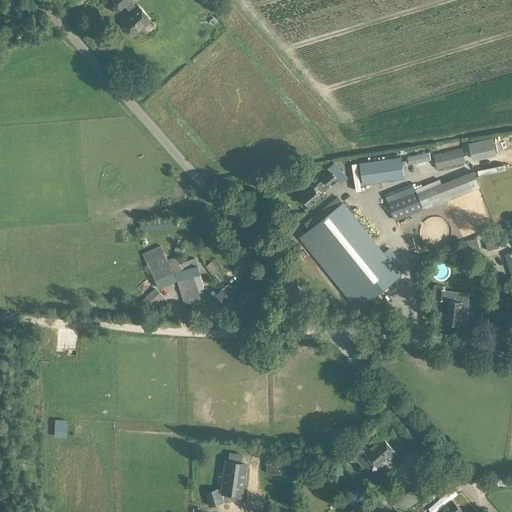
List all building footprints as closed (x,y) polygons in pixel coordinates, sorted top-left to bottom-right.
[(130,12),(119,22),(132,36),(150,21),(137,6),(135,8),(130,1),(131,0),(111,0),(120,10),(124,6),(130,12)] [(231,10),(222,14),(225,21),(234,18),(231,10)] [(472,160),(497,155),(493,137),(469,143),(472,160)] [(414,160),(429,158),(427,147),(412,149),(414,160)] [(433,155),(437,169),(466,164),(462,148),(433,155)] [(401,157),(360,163),(363,184),(404,178),(401,157)] [(314,188),(313,187),(301,196),(309,206),(326,193),(325,192),(332,186),(331,185),(338,179),(341,183),(347,178),(336,164),(329,169),(332,173),(322,181),(314,188)] [(424,210),(481,187),(474,171),(417,193),(424,210)] [(272,185),(282,185),(283,174),(272,174),(272,185)] [(424,210),(415,191),(411,193),(408,186),(386,194),(395,220),(424,210)] [(306,226),(308,230),(343,202),(340,198),(306,226)] [(343,202),(308,230),(299,238),(358,311),(402,275),(343,202)] [(154,230),(153,219),(139,220),(139,231),(154,230)] [(465,256),(481,253),(477,239),(462,243),(465,256)] [(489,255),(501,253),(498,239),(485,242),(489,255)] [(147,260),(151,268),(160,288),(175,281),(173,275),(176,274),(185,308),(189,306),(203,303),(199,290),(206,288),(195,258),(181,263),(178,258),(184,257),(182,246),(175,247),(176,256),(168,260),(164,252),(147,260)] [(439,264),(432,272),(443,281),(449,273),(439,264)] [(218,281),(222,277),(222,276),(219,272),(214,276),(218,281)] [(238,304),(242,301),(246,305),(258,294),(250,285),(242,292),(241,290),(237,294),(228,284),(211,298),(221,310),(231,302),(232,303),(238,304)] [(434,299),(443,301),(445,286),(434,284),(432,297),(434,298),(434,299)] [(138,303),(150,316),(167,300),(155,288),(138,303)] [(443,320),(446,320),(446,321),(459,323),(459,322),(466,323),(467,314),(460,313),(462,302),(449,300),(447,315),(444,314),(443,320)] [(67,421),(56,420),(55,433),(66,433),(67,421)] [(355,456),(374,479),(389,466),(386,462),(397,453),(383,436),(365,451),(363,449),(355,456)] [(268,474),(293,473),(293,468),(294,468),(294,459),(266,459),(266,468),(268,468),(268,474)] [(226,461),(224,478),(246,482),(249,465),(226,461)] [(246,482),(224,478),(221,495),(243,499),(246,482)] [(403,499),(412,507),(421,497),(412,489),(403,499)] [(216,495),(207,497),(210,505),(221,502),(218,490),(215,491),(216,495)] [(347,494),(354,503),(360,499),(354,490),(347,494)] [(463,511),(452,499),(437,511),(463,511)]
